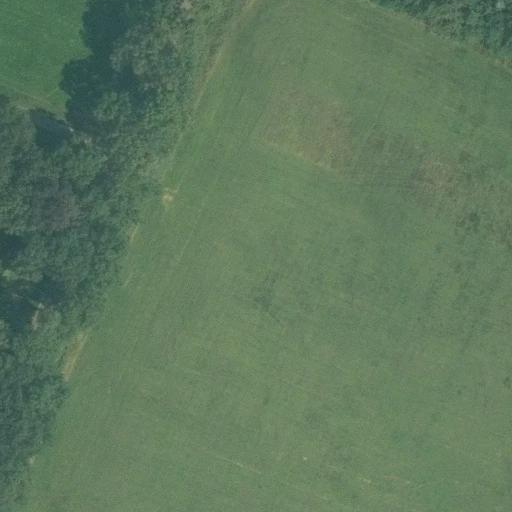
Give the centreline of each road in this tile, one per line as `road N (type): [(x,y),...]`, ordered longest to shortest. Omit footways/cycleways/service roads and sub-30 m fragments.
road 1 (unclassified): [(0,432),(189,0)]
road 2 (track): [(119,156),(0,103)]
